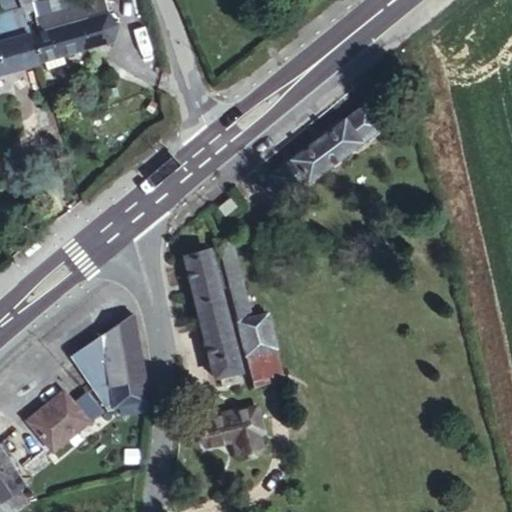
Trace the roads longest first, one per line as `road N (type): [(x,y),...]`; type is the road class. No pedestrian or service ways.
road 1 (unclassified): [(135,219),(165,361),(150,511)]
road 2 (primary): [(198,161),(385,6)]
road 3 (primary): [(0,339),(135,219)]
road 4 (unclassified): [(161,0),(198,161)]
